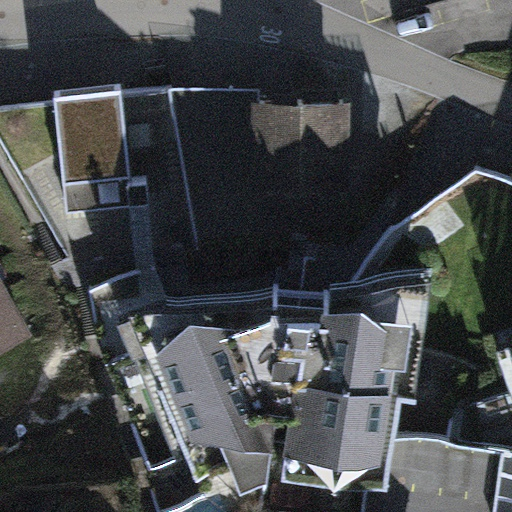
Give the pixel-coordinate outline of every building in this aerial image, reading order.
[(122,79),(52,85),(63,205),(154,197),(151,165),(130,167),(122,79)] [(354,114),(258,116),(259,193),(356,192),(354,114)] [(0,363),(33,346),(0,283),(0,363)] [(376,511),(420,303),(115,336),(182,511),(376,511)] [(511,368),(503,372),(511,398),(511,368)]
